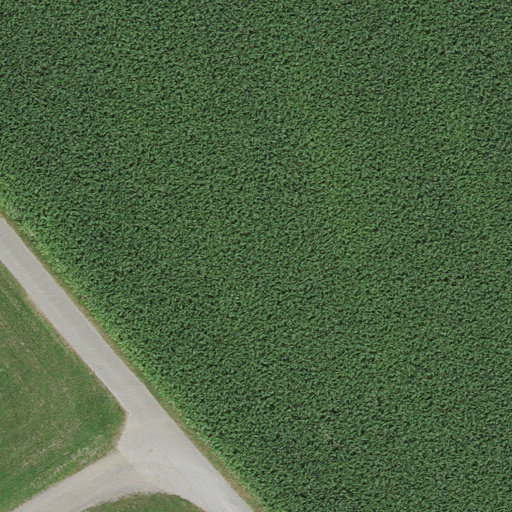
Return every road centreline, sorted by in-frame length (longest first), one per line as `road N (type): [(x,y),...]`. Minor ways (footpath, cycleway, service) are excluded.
road 1 (unclassified): [(0,246),(224,511)]
road 2 (track): [(162,438),(36,511)]
